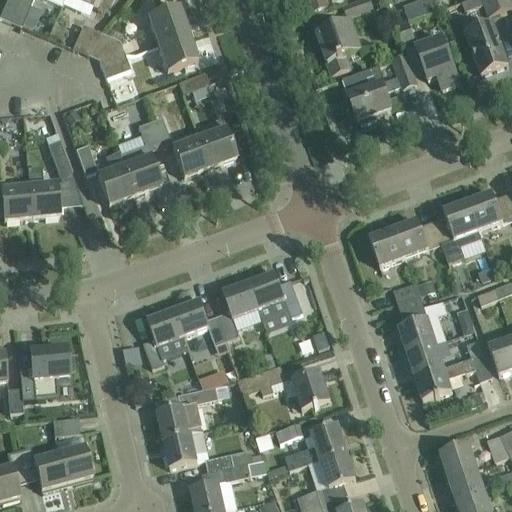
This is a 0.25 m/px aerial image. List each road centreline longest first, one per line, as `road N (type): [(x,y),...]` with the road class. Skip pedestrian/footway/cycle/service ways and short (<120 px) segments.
road 1 (residential): [(402,454),(320,211)]
road 2 (residential): [(87,298),(111,277),(320,211)]
road 3 (residential): [(320,211),(246,0)]
road 4 (residential): [(146,503),(87,298)]
road 5 (residential): [(320,211),(511,139)]
